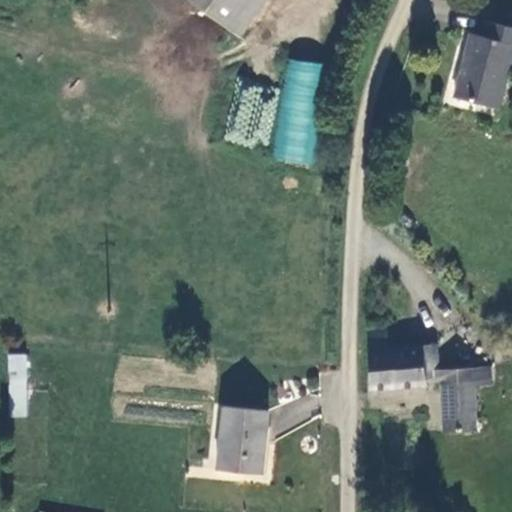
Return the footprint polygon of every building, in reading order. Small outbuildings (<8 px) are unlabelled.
[(191,0),(230,29),(251,0),(191,0)] [(471,33),(455,96),(498,107),(511,53),(511,26),(485,20),(481,35),(471,33)] [(271,156),(318,164),(333,64),(285,57),(271,156)] [(386,328),(364,329),(367,384),(389,383),(387,350),(386,328)] [(442,379),(444,429),(474,428),(472,384),(479,383),(478,365),(435,368),(434,343),(417,344),(418,348),(387,350),(389,383),(442,379)] [(28,416),(27,355),(10,354),(12,415),(28,416)] [(478,365),(479,383),(493,383),(492,364),(478,365)] [(266,409),(222,404),(215,467),(260,472),(266,409)]
